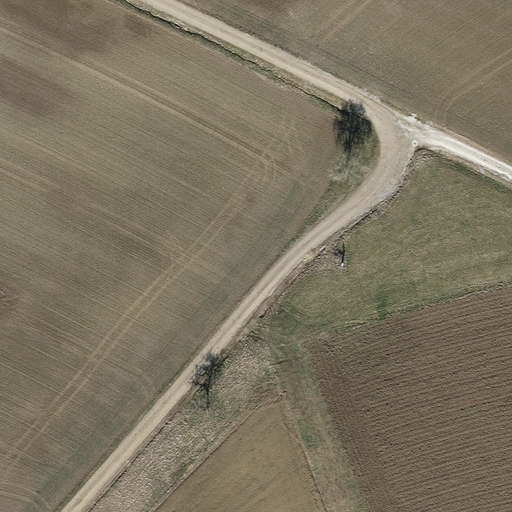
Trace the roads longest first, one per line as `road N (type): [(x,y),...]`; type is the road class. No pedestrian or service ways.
road 1 (track): [(397,119),(390,180),(277,279),(71,511)]
road 2 (track): [(157,0),(397,119)]
road 3 (track): [(397,119),(511,175)]
